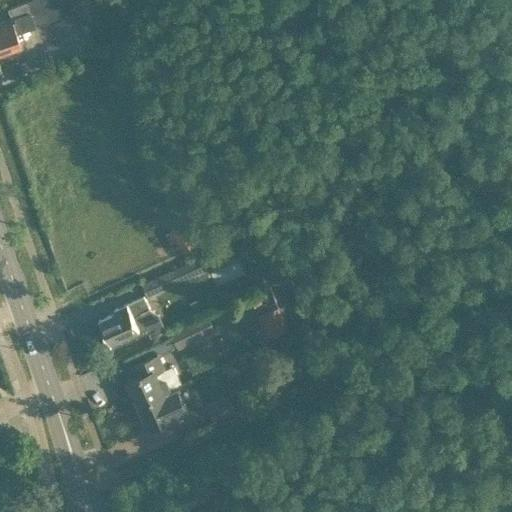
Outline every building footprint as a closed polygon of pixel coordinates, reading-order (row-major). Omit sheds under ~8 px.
[(17,31),(75,9),(71,0),(25,0),(26,1),(5,9),(8,17),(0,19),(0,50),(18,45),(20,44),(21,43),(17,31)] [(198,217),(171,231),(181,252),(209,238),(198,217)] [(176,267),(142,282),(149,296),(182,281),(176,267)] [(117,310),(101,318),(105,327),(102,328),(108,340),(111,339),(111,340),(112,341),(114,340),(116,344),(121,342),(139,334),(149,329),(141,310),(151,306),(145,294),(134,299),(129,301),(116,307),(117,310)] [(260,313),(269,334),(289,326),(280,305),(260,313)] [(171,330),(179,348),(207,336),(199,318),(171,330)] [(178,384),(178,385),(183,383),(175,364),(167,367),(160,353),(136,363),(141,373),(128,379),(139,403),(171,388),(178,384)] [(189,409),(178,385),(178,384),(171,388),(139,403),(149,427),(189,409)] [(215,420),(235,411),(227,395),(207,405),(215,420)]
